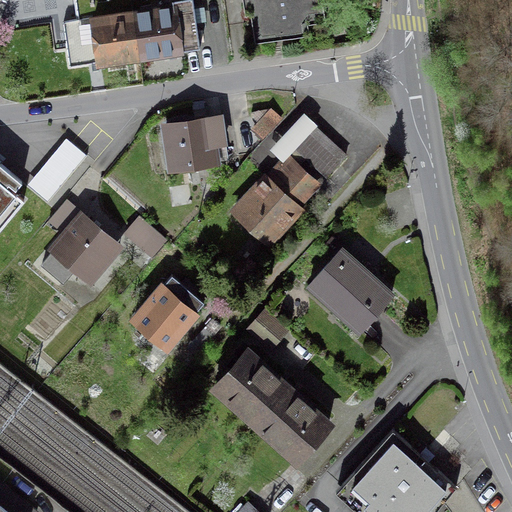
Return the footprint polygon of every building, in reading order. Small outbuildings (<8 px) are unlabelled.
[(139,56),(133,12),(131,0),(110,0),(113,15),(93,18),(100,62),(120,59),(139,56)] [(172,0),(173,6),(133,12),(139,56),(178,50),(200,47),(193,0),(172,0)] [(248,0),(252,21),(255,41),(283,36),(309,32),(306,12),(324,9),(322,0),(248,0)] [(254,128),(263,137),(281,118),(277,115),(271,110),(254,128)] [(172,165),(227,157),(221,115),(193,120),(166,124),(172,165)] [(304,135),(294,146),(326,175),(345,154),(313,125),(304,135)] [(78,177),(97,154),(71,131),(51,154),(78,177)] [(292,215),(288,211),(316,180),(287,153),(262,181),(235,210),(268,242),(292,215)] [(0,227),(24,199),(13,190),(22,180),(5,166),(0,161),(0,227)] [(49,219),(67,234),(82,217),(85,213),(67,198),(49,219)] [(139,216),(125,231),(152,254),(166,239),(139,216)] [(97,230),(82,217),(67,234),(41,264),(62,282),(77,264),(89,273),(113,244),(97,230)] [(342,314),(359,330),(392,292),(368,271),(342,247),(313,279),(346,309),(342,314)] [(188,287),(172,273),(133,319),(165,346),(204,301),(188,287)] [(280,337),(287,329),(265,309),(248,328),(271,348),(280,337)] [(220,390),(256,422),(288,386),(270,370),(247,349),(229,370),(233,374),(220,390)] [(306,439),(310,443),(329,423),(306,403),(288,386),(256,422),(292,454),(306,439)] [(426,458),(393,428),(342,483),(373,511),(432,511),(456,486),(426,458)] [(0,511),(36,511),(37,511),(1,483),(0,484),(0,511)] [(258,511),(248,503),(239,511),(258,511)]
